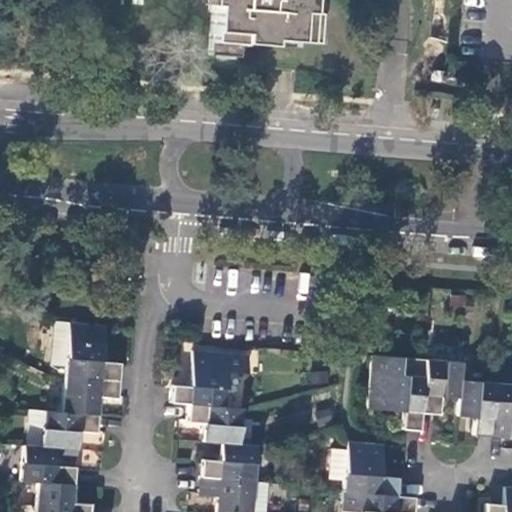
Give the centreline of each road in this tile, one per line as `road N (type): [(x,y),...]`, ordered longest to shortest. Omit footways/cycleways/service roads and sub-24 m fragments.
road 1 (residential): [(182,196),(181,290),(146,329),(138,501)]
road 2 (tertiary): [(501,157),(276,139)]
road 3 (tertiary): [(271,204),(486,222)]
road 4 (tertiary): [(185,131),(0,116)]
road 5 (tertiary): [(0,181),(182,196)]
